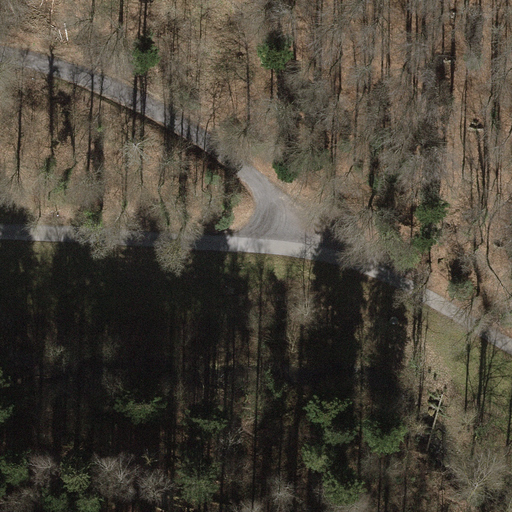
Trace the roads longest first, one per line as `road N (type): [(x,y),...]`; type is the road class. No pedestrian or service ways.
road 1 (track): [(0,231),(303,249),(420,292),(511,346)]
road 2 (track): [(303,249),(263,186),(166,113),(47,62),(0,51)]
